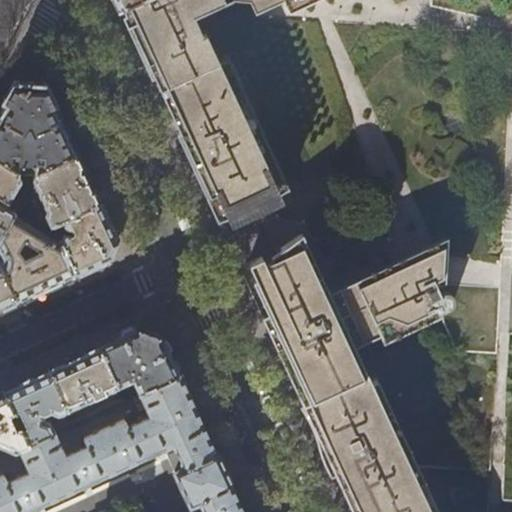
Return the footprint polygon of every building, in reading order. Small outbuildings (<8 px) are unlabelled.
[(139,0),(113,0),(118,10),(139,0)] [(202,33),(193,14),(223,0),(139,0),(118,10),(139,53),(196,176),(216,219),(216,221),(227,216),(241,209),(241,208),(247,205),(237,183),(277,164),(228,56),(219,59),(205,32),(202,33)] [(248,0),(253,10),(278,0),(279,0),(285,12),(305,3),(303,0),(248,0)] [(0,111),(0,161),(18,171),(19,162),(34,163),(34,172),(35,171),(75,153),(57,114),(42,81),(18,81),(0,111)] [(87,178),(75,153),(35,171),(32,177),(41,196),(37,197),(39,202),(43,201),(47,208),(46,214),(50,225),(53,224),(98,202),(87,178)] [(18,171),(0,161),(0,223),(4,227),(11,217),(13,212),(4,207),(20,180),(18,171)] [(287,186),(277,164),(237,183),(247,205),(262,197),(265,204),(272,200),(281,190),(287,186)] [(107,221),(98,202),(53,224),(63,233),(60,240),(75,273),(91,265),(107,258),(114,237),(107,221)] [(57,241),(11,217),(4,227),(0,233),(0,252),(2,257),(0,262),(0,266),(16,300),(61,279),(75,273),(60,240),(57,241)] [(437,511),(373,373),(367,375),(353,345),(377,335),(380,342),(437,317),(435,312),(446,307),(449,305),(450,301),(450,299),(449,296),(447,293),(444,292),(439,292),(436,285),(444,281),(444,265),(445,236),(417,249),(326,289),(299,231),(279,245),(282,252),(263,260),(261,255),(246,261),(253,277),(250,278),(265,312),(260,314),(268,330),(303,408),(351,511),(437,511)] [(0,307),(2,307),(16,300),(0,266),(0,307)] [(117,336),(98,345),(117,386),(131,380),(137,393),(178,374),(160,336),(136,327),(117,336)] [(71,357),(48,368),(67,408),(117,386),(98,345),(71,357)] [(25,378),(2,389),(28,442),(53,431),(49,420),(43,418),(43,411),(49,409),(50,410),(57,413),(67,408),(48,368),(25,378)] [(0,511),(241,511),(240,507),(222,469),(203,429),(178,374),(137,393),(147,415),(129,423),(126,417),(83,436),(86,443),(63,452),(53,431),(28,442),(18,447),(27,469),(5,479),(2,472),(0,472),(0,511)] [(0,389),(0,443),(13,449),(18,447),(28,442),(2,389),(0,389)]
